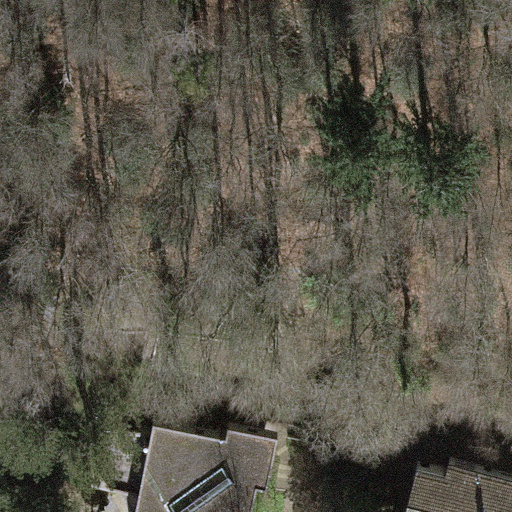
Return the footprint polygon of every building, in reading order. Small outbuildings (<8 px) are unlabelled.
[(1,308),(0,312),(0,338),(36,344),(40,313),(1,308)] [(0,338),(0,370),(31,375),(36,344),(0,338)] [(141,424),(128,482),(140,485),(163,490),(167,488),(179,507),(176,510),(175,511),(250,511),(258,476),(269,478),(279,428),(229,418),(227,428),(155,413),(153,426),(141,424)] [(108,478),(128,482),(141,424),(120,424),(107,427),(94,431),(82,437),(108,478)] [(420,460),(405,511),(511,511),(511,473),(452,457),(449,468),(420,460)] [(133,511),(175,511),(176,510),(179,507),(167,488),(163,490),(140,485),(133,511)]
